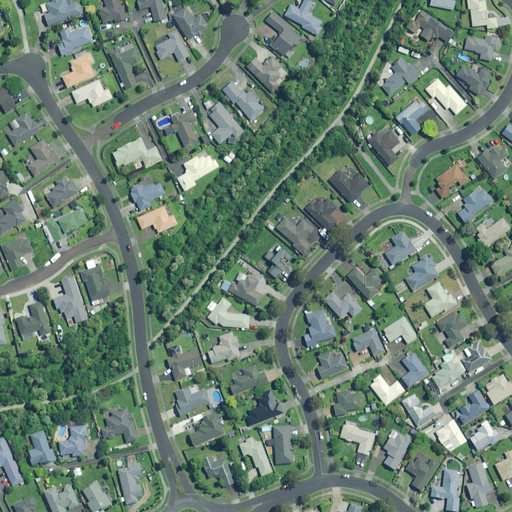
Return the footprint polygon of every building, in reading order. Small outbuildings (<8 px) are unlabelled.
[(53,0),(52,1),(52,2),(46,4),(50,14),(45,16),(49,26),(83,14),(79,4),(69,7),(66,0),(53,0)] [(122,9),(119,0),(103,0),(105,7),(100,8),(103,23),(115,20),(115,22),(127,19),(124,8),(122,9)] [(166,19),(161,0),(137,0),(140,10),(151,7),(153,22),(166,19)] [(313,3),(306,0),(304,0),(299,10),(291,5),(285,15),(303,25),(302,27),(317,36),(322,28),(319,26),(321,21),(307,14),(313,3)] [(431,0),(430,6),(454,10),(456,1),(449,0),(431,0)] [(479,1),(479,0),(467,0),(469,10),(471,9),(473,26),(487,25),(487,29),(497,28),(496,17),(487,18),(487,11),(486,1),(479,1)] [(194,21),(186,8),(173,16),(188,40),(196,35),(200,35),(202,33),(209,28),(201,16),(194,21)] [(286,25),(287,24),(273,12),(266,21),(280,32),(286,25)] [(454,31),(422,12),(415,22),(411,20),(406,28),(416,33),(420,27),(424,29),(421,36),(429,41),(431,38),(439,37),(447,42),(454,31)] [(286,25),(280,32),(270,45),(287,59),(292,53),(291,51),(301,38),(287,26),(286,25)] [(93,41),(88,26),(70,33),(69,29),(60,33),(64,43),(58,45),(62,56),(74,51),(73,49),(93,41)] [(190,56),(176,31),(168,35),(170,39),(161,44),(158,39),(153,42),(158,51),(156,52),(161,60),(174,53),(179,61),(190,56)] [(501,43),(498,39),(486,36),(485,41),(468,37),(465,49),(481,53),(480,59),(491,61),(494,50),(497,50),(500,48),(501,43)] [(140,61),(132,43),(110,53),(126,90),(140,84),(134,71),(131,65),(140,61)] [(94,62),(90,54),(70,62),(75,72),(63,77),(68,88),(94,75),(89,64),(94,62)] [(282,67),(272,57),(263,66),(255,58),(247,67),(272,92),(279,85),(276,82),(280,78),(280,74),(278,72),(282,67)] [(395,74),(380,86),(388,96),(405,81),(408,84),(418,76),(410,66),(408,67),(400,59),(390,67),(395,74)] [(491,78),(489,73),(485,70),(480,71),(478,75),(462,66),(457,76),(472,85),(469,89),(479,95),(484,87),(485,87),(491,78)] [(104,91),(99,80),(72,92),(77,103),(89,98),(93,107),(112,98),(108,89),(104,91)] [(437,80),(425,90),(433,99),(435,97),(447,110),(449,108),(456,115),(466,106),(448,87),(445,89),(437,80)] [(233,105),(247,122),(260,111),(246,94),(240,98),(229,84),(219,92),(230,107),(233,105)] [(17,106),(6,88),(0,91),(0,106),(1,105),(6,113),(17,106)] [(416,100),(395,118),(410,136),(421,127),(415,119),(425,110),(416,100)] [(210,101),(204,104),(207,109),(213,106),(210,101)] [(220,126),(212,133),(220,143),(233,133),(236,137),(244,131),(221,102),(212,109),(215,112),(211,115),(220,126)] [(197,121),(192,110),(171,119),(174,124),(172,125),(175,133),(178,132),(185,148),(198,142),(190,124),(197,121)] [(39,132),(27,112),(10,123),(14,130),(7,134),(15,147),(39,132)] [(511,130),(506,126),(498,135),(511,146),(511,130)] [(377,132),(364,142),(386,166),(396,157),(389,149),(397,142),(387,130),(380,136),(377,132)] [(118,168),(119,167),(124,165),(124,166),(142,158),(146,167),(161,159),(156,147),(147,151),(141,138),(117,150),(118,151),(113,154),(116,160),(115,161),(118,168)] [(51,151),(44,140),(31,148),(38,160),(28,167),(35,177),(59,160),(53,150),(51,151)] [(472,161),(489,182),(503,171),(496,162),(503,157),(495,147),(485,154),(483,152),(472,161)] [(223,159),(224,160),(229,164),(236,156),(231,152),(227,156),(226,155),(223,159)] [(187,169),(186,174),(177,178),(185,191),(196,185),(194,181),(219,167),(215,160),(212,161),(209,156),(205,159),(203,156),(197,159),(196,157),(184,164),(187,169)] [(452,165),(431,180),(435,185),(433,186),(435,189),(432,191),(438,200),(446,194),(444,191),(454,183),(457,187),(464,182),(452,165)] [(329,181),(350,204),(369,184),(359,173),(351,180),(341,170),(329,181)] [(0,198),(10,195),(5,184),(8,183),(4,173),(0,174),(0,198)] [(54,208),(59,205),(59,206),(68,201),(67,200),(79,192),(71,180),(68,182),(64,176),(55,182),(58,185),(52,189),(53,192),(46,196),(54,208)] [(151,206),(150,203),(154,200),(154,199),(166,193),(161,182),(156,185),(155,183),(144,188),(142,185),(138,184),(133,186),(131,191),(132,192),(130,193),(135,203),(137,202),(141,211),(151,206)] [(493,201),(484,189),(476,195),(474,192),(464,200),(468,206),(458,214),(466,224),(475,217),(474,215),(493,201)] [(337,222),(331,215),(338,208),(328,199),(324,204),(321,201),(318,204),(314,200),(305,209),(329,231),(337,222)] [(23,212),(15,200),(3,208),(7,215),(0,219),(0,235),(0,236),(16,226),(16,227),(26,221),(21,213),(23,212)] [(79,205),(75,200),(70,203),(73,208),(79,205)] [(169,217),(164,206),(137,218),(142,229),(154,224),(158,233),(177,224),(173,215),(169,217)] [(88,223),(81,209),(55,221),(47,225),(55,241),(66,236),(65,233),(88,223)] [(296,227),(285,217),(276,228),(294,244),(293,245),(304,255),(312,246),(305,240),(314,229),(303,219),(296,227)] [(510,229),(503,218),(487,230),(482,223),(476,228),(480,233),(477,235),(479,238),(477,240),(483,248),(510,229)] [(380,255),(388,267),(411,252),(399,233),(387,240),(392,248),(380,255)] [(28,239),(24,241),(23,239),(11,244),(10,242),(1,247),(12,271),(23,266),(19,258),(33,251),(28,239)] [(511,268),(511,244),(509,246),(511,249),(505,252),(507,256),(490,265),(497,276),(511,268)] [(287,260),(289,262),(293,257),(282,248),(279,245),(276,250),(279,252),(275,256),(269,251),(265,256),(274,264),(281,270),(282,270),(285,265),(284,264),(287,260)] [(436,266),(428,253),(420,258),(421,261),(413,266),(416,272),(406,279),(414,292),(439,276),(434,267),(436,266)] [(281,270),(274,264),(268,271),(277,279),(283,272),(281,270)] [(100,275),(103,274),(100,266),(81,272),(84,281),(86,281),(92,301),(109,296),(106,287),(104,287),(100,275)] [(377,276),(372,271),(365,277),(357,268),(348,276),(370,300),(378,292),(374,288),(382,281),(377,276)] [(232,285),(229,292),(257,307),(263,297),(254,292),(259,282),(247,276),(244,282),(240,279),(238,284),(234,281),(232,285)] [(87,319),(73,278),(62,282),(67,295),(54,299),(57,309),(60,308),(61,313),(64,312),(67,319),(74,316),(76,323),(87,319)] [(222,288),(229,292),(232,285),(225,281),(222,288)] [(429,301),(421,306),(428,318),(439,311),(440,313),(453,306),(446,295),(443,297),(435,284),(423,291),(429,301)] [(340,300),(333,292),(324,300),(341,318),(349,312),(354,317),(363,309),(348,293),(340,300)] [(97,305),(101,309),(108,303),(104,298),(97,305)] [(231,304),(223,298),(208,318),(216,324),(219,323),(223,326),(248,328),(250,315),(227,313),(226,311),(231,304)] [(50,333),(41,302),(29,306),(33,319),(18,324),(21,336),(34,332),(39,331),(41,336),(50,333)] [(328,326),(323,310),(306,315),(310,327),(308,328),(310,334),(304,336),(308,347),(318,344),(317,343),(336,337),(332,325),(328,326)] [(468,325),(460,311),(438,324),(442,332),(445,331),(450,338),(445,341),(450,348),(464,339),(459,331),(468,325)] [(380,336),(386,345),(397,337),(403,347),(415,340),(400,318),(380,332),(382,335),(380,336)] [(366,349),(370,358),(381,353),(371,331),(347,342),(353,355),(366,349)] [(234,337),(232,333),(219,337),(222,345),(213,348),(214,350),(208,352),(212,364),(227,359),(228,361),(240,357),(237,347),(240,346),(236,336),(234,337)] [(462,361),(469,372),(490,360),(478,341),(468,347),(473,354),(462,361)] [(203,363),(198,349),(181,355),(180,353),(167,358),(175,380),(187,376),(184,370),(203,363)] [(333,358),(331,352),(318,358),(322,367),(318,369),(322,379),(348,368),(342,354),(333,358)] [(456,365),(449,354),(442,357),(446,362),(441,365),(443,369),(431,376),(439,388),(464,373),(459,363),(456,365)] [(406,373),(398,381),(405,390),(423,374),(409,355),(399,364),(406,373)] [(259,374),(255,365),(242,370),(244,376),(234,380),(235,385),(230,387),(234,395),(257,386),(257,388),(268,383),(264,372),(259,374)] [(507,382),(503,374),(492,381),(496,388),(487,393),(494,405),(511,393),(511,385),(509,381),(507,382)] [(367,387),(382,407),(401,392),(394,382),(386,388),(376,376),(369,381),(371,384),(367,387)] [(192,395),(189,388),(176,393),(180,404),(176,406),(180,417),(192,412),(191,410),(210,402),(205,390),(192,395)] [(276,404),(271,390),(263,393),(256,395),(261,406),(249,411),(251,415),(247,417),(250,426),(284,413),(280,403),(276,404)] [(352,395),(351,390),(336,393),(338,404),(333,405),(336,416),(347,414),(346,411),(362,408),(359,394),(352,395)] [(469,397),(472,402),(473,403),(470,405),(469,403),(460,409),(464,415),(460,418),(464,424),(489,409),(478,391),(469,397)] [(437,417),(431,407),(424,411),(421,407),(422,406),(419,400),(413,403),(410,397),(402,402),(417,428),(437,417)] [(128,414),(126,409),(112,412),(113,417),(106,419),(108,428),(101,429),(104,440),(116,437),(115,435),(124,433),(126,443),(138,440),(132,413),(128,414)] [(223,424),(219,413),(203,419),(204,423),(196,426),(198,432),(190,435),(194,446),(224,435),(220,425),(223,424)] [(467,441),(453,421),(435,433),(442,444),(449,439),(455,449),(467,441)] [(481,424),(483,427),(474,433),(475,435),(470,438),(478,451),(490,443),(492,445),(501,440),(494,430),(492,431),(486,421),(481,424)] [(88,436),(86,425),(70,428),(72,436),(68,441),(59,442),(61,455),(73,453),(73,457),(86,455),(84,442),(85,437),(88,436)] [(293,463),(291,426),(273,427),(276,465),(293,463)] [(356,444),(354,453),(365,457),(371,435),(340,426),(336,438),(356,444)] [(271,434),(271,432),(271,431),(270,430),(270,429),(268,428),(267,428),(266,428),(265,429),(264,430),(263,431),(263,432),(263,433),(264,435),(266,436),(267,436),(268,436),(269,436),(270,435),(271,434)] [(49,449),(44,431),(31,435),(35,449),(29,452),(33,465),(39,463),(40,464),(46,462),(46,463),(56,460),(52,448),(49,449)] [(405,437),(393,431),(384,449),(388,451),(387,454),(389,455),(384,464),(396,470),(413,438),(406,435),(405,437)] [(24,482),(5,437),(0,439),(0,472),(0,471),(0,467),(4,465),(13,486),(24,482)] [(255,444),(253,438),(239,443),(244,456),(251,454),(256,467),(258,467),(262,476),(272,473),(261,442),(255,444)] [(511,451),(511,450),(505,453),(507,459),(495,465),(503,481),(511,476),(511,451)] [(439,463),(418,451),(412,462),(411,461),(406,470),(417,476),(412,485),(422,491),(439,463)] [(213,463),(211,457),(202,461),(209,478),(219,475),(224,487),(236,483),(226,458),(213,463)] [(142,475),(140,463),(127,466),(128,468),(118,470),(127,505),(137,502),(136,498),(143,496),(140,484),(136,485),(135,481),(139,480),(138,476),(142,475)] [(488,471),(486,463),(469,468),(473,483),(467,485),(475,509),(488,505),(484,493),(491,491),(485,472),(488,471)] [(82,474),(80,468),(73,470),(75,477),(82,474)] [(459,470),(445,470),(444,488),(431,487),(431,498),(447,498),(447,511),(458,511),(459,470)] [(107,485),(102,489),(97,481),(82,490),(89,501),(87,503),(92,511),(95,511),(101,509),(102,510),(112,505),(110,503),(114,501),(108,491),(110,490),(107,485)] [(79,505),(70,485),(64,488),(66,491),(59,495),(55,487),(44,491),(53,511),(66,511),(65,508),(68,506),(69,509),(79,505)] [(27,505),(25,500),(14,505),(17,511),(32,511),(32,510),(36,508),(33,502),(27,505)]
